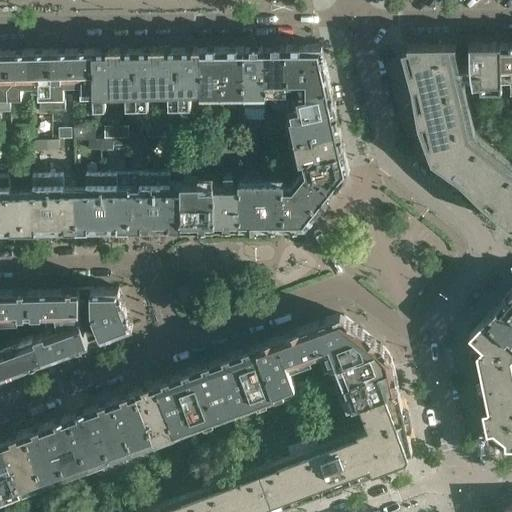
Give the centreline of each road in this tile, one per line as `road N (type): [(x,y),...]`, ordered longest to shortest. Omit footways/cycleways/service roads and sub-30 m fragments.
road 1 (residential): [(0,22),(357,19)]
road 2 (residential): [(489,256),(481,236),(390,162),(357,19)]
road 3 (residential): [(178,341),(343,284),(430,345)]
road 4 (residential): [(178,341),(140,269),(0,269)]
road 5 (residential): [(0,408),(178,341)]
road 6 (residential): [(357,19),(511,17)]
road 7 (residential): [(458,480),(430,345)]
